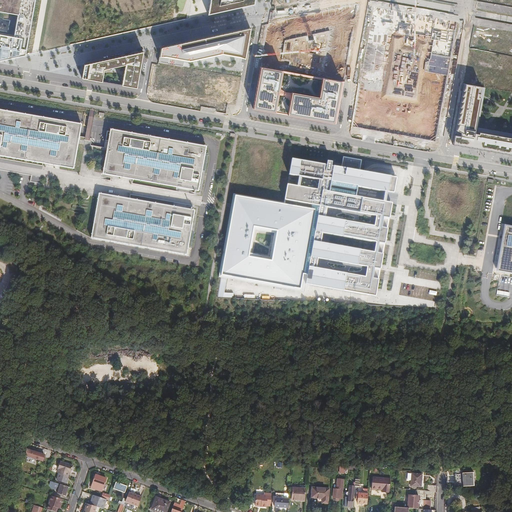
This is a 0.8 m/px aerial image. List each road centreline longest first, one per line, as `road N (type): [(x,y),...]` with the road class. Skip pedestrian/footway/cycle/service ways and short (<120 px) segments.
road 1 (secondary): [(511,169),(241,121)]
road 2 (residential): [(262,17),(153,41),(142,103)]
road 3 (track): [(284,394),(397,372),(431,360),(441,344)]
road 4 (residential): [(226,511),(85,459)]
road 5 (secondary): [(142,103),(0,78)]
road 6 (track): [(131,365),(269,394)]
